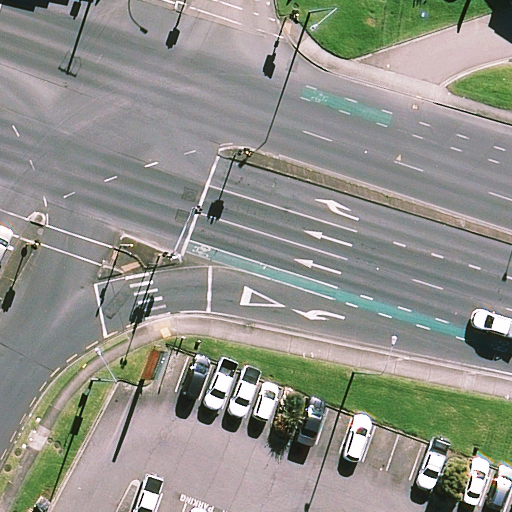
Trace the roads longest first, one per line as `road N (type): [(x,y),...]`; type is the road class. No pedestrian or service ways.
road 1 (secondary): [(511,334),(374,323),(208,291),(31,336)]
road 2 (secondary): [(511,306),(126,178)]
road 3 (secondary): [(183,98),(511,201)]
road 4 (unclassified): [(126,178),(31,336)]
